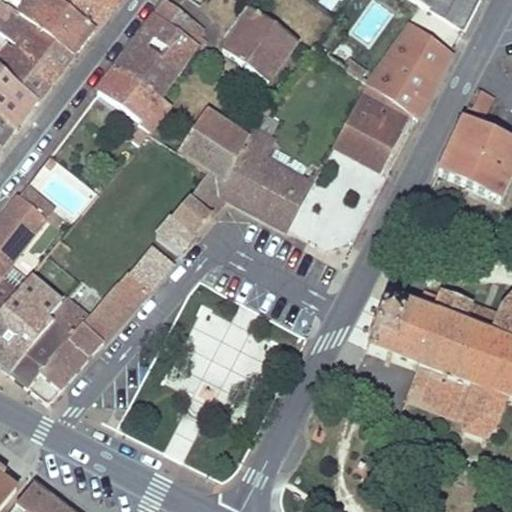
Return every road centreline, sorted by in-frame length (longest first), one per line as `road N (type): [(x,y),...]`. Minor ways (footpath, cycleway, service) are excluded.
road 1 (residential): [(507,0),(241,511)]
road 2 (secondary): [(204,511),(0,406)]
road 3 (residential): [(0,178),(138,0)]
